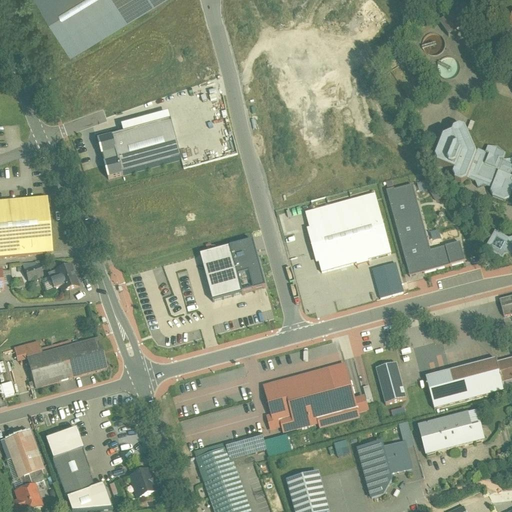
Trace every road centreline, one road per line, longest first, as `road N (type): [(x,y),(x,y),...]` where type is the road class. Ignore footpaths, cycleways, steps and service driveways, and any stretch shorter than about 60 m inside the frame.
road 1 (tertiary): [(0,19),(141,381)]
road 2 (residential): [(298,337),(210,0)]
road 3 (residential): [(298,337),(511,279)]
road 4 (residential): [(141,381),(298,337)]
road 5 (residential): [(141,381),(0,410)]
road 6 (tertiary): [(141,381),(187,511)]
